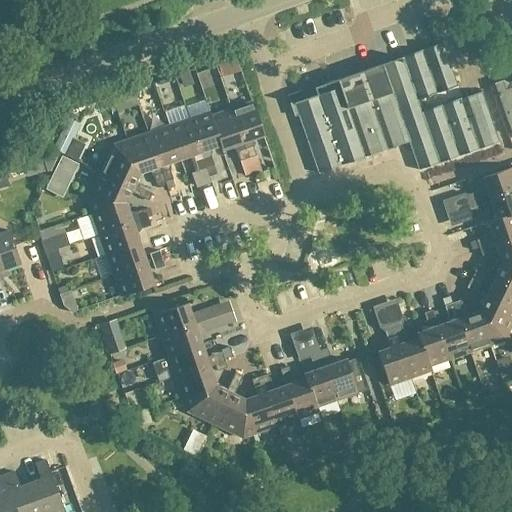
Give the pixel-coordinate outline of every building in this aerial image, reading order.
[(363,73),(339,81),(345,100),(343,101),(363,159),(402,146),(408,144),(412,154),(418,172),(498,144),(499,144),(481,93),(423,113),(419,102),(457,89),(442,46),(363,73)] [(339,81),(316,89),(318,97),(294,105),(318,175),(363,159),(343,101),(345,100),(339,81)] [(502,82),(489,87),(506,136),(511,133),(511,84),(506,86),(502,82)] [(129,95),(100,103),(105,120),(134,112),(129,95)] [(252,104),(231,112),(243,146),(249,161),(257,158),(253,148),(254,144),(253,142),(264,138),(252,104)] [(243,146),(231,112),(211,119),(210,114),(209,114),(221,148),(221,149),(222,153),(233,150),(233,151),(236,154),(240,165),(249,161),(243,146)] [(212,151),(221,149),(221,148),(209,114),(189,122),(201,156),(203,162),(211,159),(212,151)] [(67,121),(52,150),(65,157),(72,142),(80,127),(67,121)] [(189,122),(168,129),(180,163),(201,156),(189,122)] [(168,129),(148,136),(165,185),(173,182),(170,172),(170,168),(170,166),(180,163),(168,129)] [(148,136),(127,143),(138,177),(138,178),(149,174),(150,176),(153,179),(157,188),(165,185),(148,136)] [(132,191),(134,187),(138,178),(138,177),(127,143),(126,144),(127,145),(115,149),(112,156),(110,155),(100,175),(132,191)] [(22,165),(26,178),(47,172),(43,159),(22,165)] [(203,162),(206,171),(214,168),(211,159),(203,162)] [(206,171),(203,162),(194,165),(198,174),(206,171)] [(473,207),(511,193),(511,169),(481,180),(485,191),(482,192),(479,194),(465,199),(467,208),(472,206),(473,207)] [(198,174),(193,176),(198,190),(211,186),(206,171),(198,174)] [(152,197),(134,187),(132,191),(100,175),(89,195),(91,197),(88,203),(93,217),(91,217),(92,218),(124,206),(130,195),(149,204),(152,197)] [(511,193),(473,207),(475,214),(484,211),(485,213),(492,211),(495,220),(496,222),(511,216),(511,193)] [(130,216),(128,217),(124,206),(92,218),(99,238),(132,227),(138,225),(148,221),(145,213),(135,217),(130,216)] [(494,246),(511,239),(511,216),(496,222),(495,220),(486,224),(490,235),(484,237),(484,238),(475,242),(478,251),(488,247),(487,247),(493,245),(494,246)] [(138,225),(132,227),(99,238),(106,259),(139,247),(135,237),(137,236),(141,233),(151,229),(148,221),(138,225)] [(0,276),(1,279),(9,275),(8,270),(20,265),(9,233),(0,235),(0,276)] [(511,239),(494,246),(501,265),(500,266),(502,266),(510,263),(511,264),(511,239)] [(146,267),(139,247),(106,259),(113,279),(146,267)] [(488,247),(478,251),(480,258),(490,255),(488,247)] [(152,266),(162,262),(159,254),(149,258),(152,266)] [(162,262),(152,266),(155,273),(165,270),(162,262)] [(502,266),(500,266),(494,280),(511,288),(511,264),(510,263),(502,266)] [(486,271),(477,266),(473,274),(482,279),(486,271)] [(153,288),(146,267),(113,279),(121,300),(153,288)] [(480,283),(471,278),(465,289),(474,294),(480,283)] [(511,288),(494,280),(484,300),(511,312),(511,288)] [(447,324),(437,327),(448,361),(469,354),(451,305),(448,299),(440,301),(443,308),(447,318),(446,322),(447,324)] [(511,324),(511,312),(484,300),(478,314),(479,315),(489,346),(502,342),(506,335),(507,334),(511,324)] [(451,305),(469,354),(490,347),(489,346),(479,315),(478,314),(467,317),(466,315),(462,312),(458,302),(451,305)] [(160,339),(210,322),(207,313),(191,319),(186,306),(152,318),(160,339)] [(426,325),(434,322),(431,312),(422,315),(426,325)] [(212,329),(210,322),(160,339),(167,360),(201,348),(197,337),(201,336),(203,333),(212,329)] [(448,361),(437,327),(416,335),(417,340),(419,339),(428,368),(448,361)] [(396,340),(409,380),(430,373),(428,368),(419,339),(417,340),(408,343),(407,341),(404,338),(400,328),(393,330),(396,340)] [(387,348),(388,350),(376,354),(387,387),(409,380),(396,340),(393,330),(384,334),(387,343),(387,344),(387,348)] [(115,340),(104,343),(108,356),(119,352),(115,340)] [(174,380),(208,368),(214,366),(217,374),(226,370),(221,354),(211,357),(207,357),(204,358),(201,348),(167,360),(174,380)] [(319,354),(336,404),(368,393),(357,361),(346,365),(345,362),(334,366),(333,364),(331,361),(327,351),(319,354)] [(305,381),(318,415),(319,415),(317,410),(336,404),(319,354),(311,357),(315,367),(314,368),(316,373),(304,377),(305,381)] [(494,363),(502,385),(511,381),(511,369),(508,358),(494,363)] [(181,401),(216,389),(208,368),(174,380),(181,401)] [(285,388),(298,422),(318,415),(305,381),(295,384),(295,382),(292,379),(289,371),(281,374),(286,388),(285,388)] [(233,397),(241,381),(242,379),(235,375),(226,394),(230,395),(214,428),(235,438),(235,437),(242,440),(255,435),(256,437),(257,436),(245,402),(233,397)] [(259,379),(277,429),(298,422),(285,388),(274,392),(274,389),(271,386),(267,376),(259,379)] [(255,398),(245,402),(257,436),(277,429),(259,379),(251,382),(254,392),(254,396),(255,398)] [(230,395),(226,394),(216,389),(181,401),(182,403),(184,402),(188,414),(194,416),(195,419),(214,428),(230,395)] [(63,511),(47,463),(35,467),(41,482),(30,486),(39,511),(63,511)] [(16,511),(39,511),(30,486),(20,490),(14,475),(4,478),(16,511)] [(0,511),(16,511),(4,478),(0,479),(0,511)]
